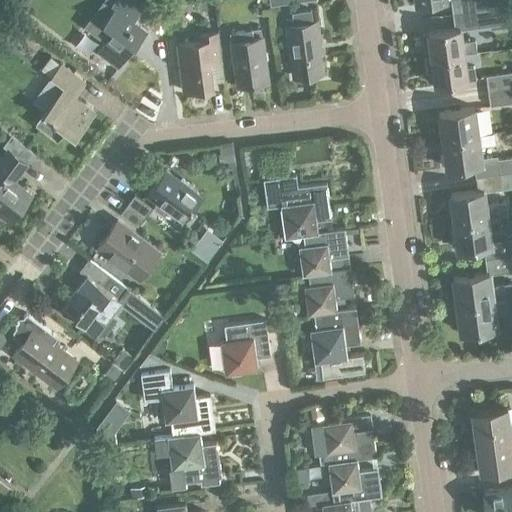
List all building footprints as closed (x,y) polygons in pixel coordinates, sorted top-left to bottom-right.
[(108,0),(90,25),(107,38),(97,51),(119,67),(147,28),(134,18),(144,5),(143,4),(137,0),(108,0)] [(477,10),(509,6),(507,0),(474,0),(476,10),(477,10)] [(509,5),(509,6),(477,10),(479,27),(511,22),(509,5)] [(451,8),(452,22),(473,21),(472,7),(451,8)] [(294,23),(287,24),(293,76),(321,73),(317,45),(319,44),(316,21),(313,21),(311,9),(292,11),(294,23)] [(147,18),(150,44),(161,43),(158,16),(147,18)] [(428,32),(428,33),(423,34),(425,47),(430,46),(432,58),(464,53),(478,51),(476,39),(463,41),(461,27),(428,32)] [(261,36),(254,37),(253,36),(262,35),(261,28),(253,29),(252,28),(230,31),(231,40),(238,83),(267,79),(261,36)] [(200,34),(201,39),(178,42),(184,90),(212,87),(209,61),(221,59),(217,31),(200,34)] [(432,59),(426,59),(428,73),(434,72),(435,84),(468,79),(468,80),(476,79),(474,66),(466,67),(465,54),(464,53),(432,58),(432,59)] [(43,112),(35,123),(57,140),(66,129),(76,136),(96,109),(76,94),(85,81),(61,63),(51,75),(51,76),(63,85),(43,111),(43,112)] [(488,91),(511,87),(511,71),(486,75),(488,91)] [(511,103),(511,87),(488,91),(490,106),(511,103)] [(443,140),(478,135),(474,107),(439,112),(443,140)] [(478,135),(443,140),(447,167),(482,162),(478,135)] [(9,149),(0,160),(0,213),(11,222),(32,194),(14,181),(27,164),(9,149)] [(511,156),(498,158),(500,173),(511,171),(511,156)] [(201,196),(166,169),(148,193),(183,220),(201,196)] [(511,171),(500,173),(502,188),(511,187),(511,171)] [(297,186),(295,174),(263,178),(266,206),(281,204),(285,237),(303,234),(318,232),(316,219),(331,217),(326,182),(297,186)] [(484,187),(478,188),(450,192),(454,220),(508,213),(508,214),(508,213),(507,200),(486,203),(484,187)] [(135,193),(128,202),(146,216),(153,207),(135,193)] [(146,216),(128,202),(120,212),(138,226),(146,216)] [(508,214),(508,213),(454,220),(458,249),(492,244),(490,229),(502,227),(500,215),(508,214)] [(117,220),(98,246),(129,270),(125,275),(135,282),(139,277),(159,251),(117,220)] [(305,244),(299,245),(302,274),(303,275),(308,274),(332,271),(330,259),(349,256),(346,229),(318,232),(303,234),(305,244)] [(69,299),(63,306),(98,332),(120,303),(122,301),(130,290),(110,274),(89,258),(80,269),(87,275),(69,299)] [(332,271),(308,274),(310,284),(304,285),(308,314),(314,313),(338,310),(336,298),(355,295),(351,269),(332,271)] [(487,271),(454,276),(458,303),(506,296),(511,295),(511,281),(492,284),(490,273),(490,271),(487,271)] [(290,277),(279,278),(280,289),(292,287),(290,277)] [(506,296),(458,303),(462,331),(498,326),(496,312),(508,311),(506,296)] [(338,310),(314,313),(316,328),(310,328),(314,361),(320,361),(323,377),(365,371),(363,354),(348,356),(346,345),(361,343),(356,307),(338,310)] [(16,326),(14,330),(14,335),(23,342),(14,353),(57,386),(77,360),(50,340),(55,334),(27,313),(24,316),(18,317),(16,321),(16,326)] [(266,319),(225,325),(227,340),(220,341),(224,374),(257,369),(256,357),(271,355),(269,343),(266,343),(265,335),(268,335),(266,319)] [(161,339),(155,353),(161,356),(167,342),(161,339)] [(122,348),(112,361),(120,367),(130,354),(122,348)] [(169,360),(150,352),(140,364),(141,364),(169,361),(169,360)] [(200,431),(201,432),(215,430),(213,414),(210,415),(209,406),(212,406),(210,395),(196,397),(194,383),(161,387),(165,421),(172,420),(174,433),(174,434),(200,431)] [(322,405),(310,407),(312,418),(324,417),(322,405)] [(507,407),(474,411),(478,441),(511,436),(511,421),(509,422),(507,407)] [(346,419),(311,424),(316,453),(320,452),(321,463),(328,462),(356,458),(376,455),(370,414),(345,418),(346,419)] [(167,436),(155,437),(158,453),(170,452),(172,468),(171,468),(173,488),(186,486),(185,482),(202,479),(202,484),(220,481),(219,477),(222,477),(220,461),(217,462),(216,454),(218,454),(217,441),(202,443),(201,432),(200,431),(174,434),(174,433),(167,434),(167,436)] [(511,442),(511,436),(478,441),(482,471),(511,467),(511,442)] [(358,471),(356,458),(328,462),(332,491),(338,490),(340,501),(351,499),(382,495),(378,468),(358,471)] [(308,466),(293,468),(295,483),(310,481),(308,466)] [(144,486),(130,488),(132,497),(146,495),(144,486)] [(511,511),(511,486),(485,490),(488,511),(511,511)] [(323,511),(315,511),(371,511),(372,510),(370,497),(351,499),(340,501),(322,503),(323,511)] [(187,511),(186,502),(156,506),(156,511),(187,511)]
